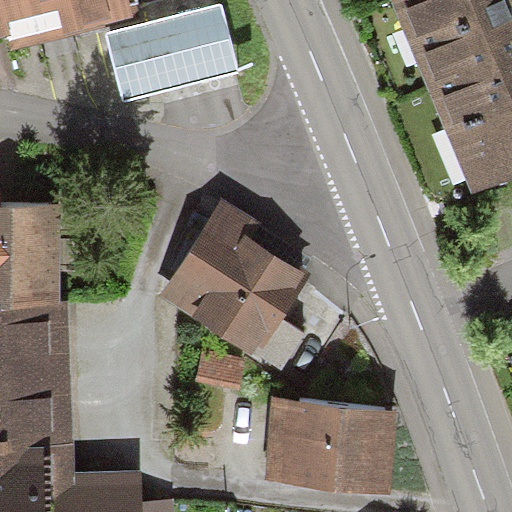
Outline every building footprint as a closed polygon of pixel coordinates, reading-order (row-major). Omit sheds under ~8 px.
[(134,18),(130,0),(0,0),(0,29),(2,36),(7,35),(12,50),(134,18)] [(511,0),(389,0),(472,193),(511,176),(511,0)] [(124,98),(239,69),(222,3),(107,32),(124,98)] [(217,212),(163,298),(274,367),(293,337),(265,319),(291,277),(230,240),(239,226),(217,212)] [(162,511),(162,502),(126,502),(126,473),(49,473),(50,219),(0,218),(0,511),(162,511)] [(194,356),(191,383),(231,386),(233,359),(194,356)] [(391,417),(271,401),(261,476),(381,491),(391,417)]
